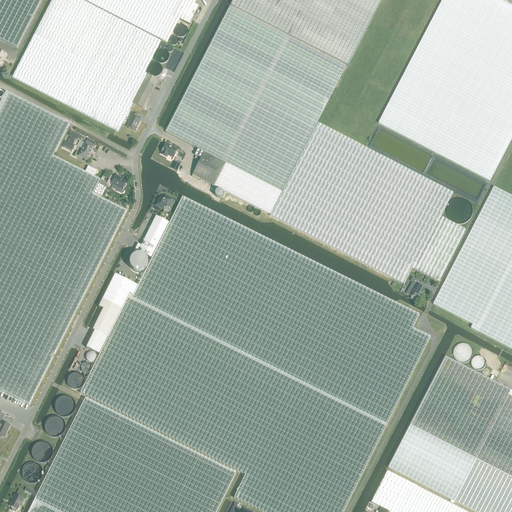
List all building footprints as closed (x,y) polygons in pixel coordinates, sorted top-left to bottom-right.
[(0,0),(0,39),(17,48),(41,0),(0,0)] [(117,132),(132,104),(147,75),(144,74),(160,42),(79,0),(52,0),(12,78),(117,132)] [(176,12),(182,0),(81,0),(167,44),(181,15),(176,12)] [(182,0),(176,12),(181,15),(179,20),(190,25),(192,21),(199,7),(194,5),(196,0),(182,0)] [(233,0),(230,5),(347,65),(366,29),(374,13),(381,0),(233,0)] [(379,121),(378,123),(378,124),(489,181),(503,154),(511,136),(511,1),(509,0),(441,0),(401,79),(379,121)] [(167,129),(165,133),(204,153),(226,164),(214,186),(270,215),(270,216),(368,267),(403,285),(412,269),(427,277),(438,283),(464,230),(439,217),(452,194),(368,150),(365,148),(362,147),(355,143),(321,126),(316,123),(322,112),(346,67),(230,7),(170,124),(169,125),(167,129)] [(188,32),(188,30),(188,29),(187,28),(186,27),(184,26),(182,25),(181,25),(179,26),(178,26),(177,27),(176,28),(176,29),(175,30),(175,32),(175,33),(176,34),(177,36),(178,37),(179,38),(181,38),(183,38),(184,38),(185,37),(186,36),(187,36),(187,34),(188,33),(188,32)] [(172,57),(172,56),(172,54),(171,53),(170,52),(169,51),(167,50),(166,50),(164,50),(163,50),(162,51),(161,51),(159,52),(159,53),(158,55),(158,56),(157,58),(158,59),(158,60),(159,62),(160,63),(161,63),(162,64),(164,65),(165,65),(167,64),(168,64),(169,63),(170,62),(171,61),(172,60),(172,59),(172,57)] [(164,71),(164,70),(163,69),(162,67),(161,66),(160,65),(159,65),(158,64),(156,64),(155,65),(154,65),(153,66),(152,67),(151,68),(150,70),(150,71),(150,72),(151,74),(152,76),(153,77),(154,77),(155,78),(156,78),(158,78),(159,78),(160,77),(162,76),(163,75),(163,74),(164,73),(164,71)] [(157,80),(147,75),(132,104),(142,109),(157,80)] [(0,390),(29,405),(52,358),(50,357),(52,353),(54,354),(94,276),(126,212),(92,195),(100,181),(53,157),(69,125),(6,93),(0,104),(0,390)] [(136,127),(139,120),(136,119),(138,116),(132,112),(130,116),(132,116),(129,122),(130,123),(127,128),(135,132),(137,127),(136,127)] [(66,142),(63,148),(71,152),(74,146),(73,146),(76,140),(77,141),(80,135),(71,131),(69,137),(70,137),(67,143),(66,142)] [(79,156),(87,160),(94,147),(93,147),(95,143),(88,139),(86,143),(85,144),(84,143),(81,148),(83,149),(79,156)] [(173,158),(177,150),(166,144),(160,154),(167,157),(168,156),(173,158)] [(192,175),(214,186),(226,164),(204,153),(192,175)] [(110,187),(111,184),(119,188),(117,191),(118,192),(122,194),(123,194),(124,192),(124,190),(123,190),(126,182),(121,180),(115,177),(114,178),(110,176),(106,185),(110,187)] [(102,195),(107,186),(103,184),(102,186),(99,185),(97,187),(94,193),(102,197),(102,195)] [(511,196),(494,188),(433,305),(473,325),(471,329),(511,350),(511,196)] [(223,196),(223,194),(223,193),(222,192),(220,191),(218,191),(216,191),(214,192),(214,193),(213,194),(213,195),(212,196),(213,197),(213,198),(214,200),(215,201),(216,201),(217,201),(219,201),(221,201),(221,200),(222,199),(223,198),(223,196)] [(160,198),(159,198),(155,206),(161,209),(162,208),(163,209),(163,210),(165,207),(166,206),(169,208),(173,200),(165,196),(165,197),(164,196),(163,196),(162,196),(161,197),(160,197),(160,198)] [(262,511),(343,511),(430,338),(412,329),(419,316),(276,245),(182,198),(169,223),(151,259),(152,259),(138,286),(133,296),(130,295),(108,338),(100,355),(80,394),(245,476),(234,498),(262,511)] [(467,211),(466,210),(466,208),(465,206),(464,204),(462,203),(461,202),(459,201),(457,201),(455,201),(453,202),(451,203),(450,204),(448,206),(447,207),(447,209),(447,211),(447,213),(447,215),(448,217),(449,218),(451,219),(452,220),(454,221),(456,221),(458,221),(460,221),(461,220),(463,219),(465,217),(466,215),(466,213),(467,211)] [(151,259),(169,223),(156,217),(138,252),(151,259)] [(146,265),(146,263),(146,262),(145,260),(144,259),(143,258),(141,257),(140,256),(138,256),(136,256),(134,257),(133,257),(131,258),(130,260),(129,261),(129,263),(128,265),(128,267),(129,268),(130,270),(131,271),(132,272),(133,273),(135,274),(137,274),(139,274),(140,273),(142,273),(143,272),(145,270),(145,269),(146,267),(146,265)] [(108,338),(130,295),(133,296),(138,286),(130,282),(130,283),(115,276),(111,285),(110,284),(98,307),(103,310),(93,331),(94,332),(108,338)] [(409,288),(406,294),(409,296),(411,297),(410,299),(414,301),(416,299),(416,300),(419,295),(418,295),(422,287),(417,284),(418,281),(412,278),(410,281),(412,282),(409,288)] [(94,332),(86,348),(100,355),(108,338),(94,332)] [(470,353),(469,351),(469,349),(468,348),(467,347),(466,345),(464,345),(463,344),(461,344),(459,344),(457,345),(455,345),(454,347),(453,348),(452,349),(452,351),(452,353),(452,354),(452,356),(453,358),(454,359),(455,360),(456,361),(458,362),(460,362),(462,362),(463,361),(465,361),(467,359),(468,358),(469,356),(469,355),(470,353)] [(96,358),(96,356),(96,355),(95,354),(93,353),(92,352),(91,352),(90,352),(89,352),(87,353),(86,354),(86,355),(85,356),(85,357),(85,359),(86,360),(86,361),(87,362),(88,362),(89,363),(91,363),(92,363),(93,363),(94,362),(95,362),(96,360),(96,359),(96,358)] [(511,511),(511,391),(446,357),(389,468),(474,511),(511,511)] [(484,365),(484,363),(483,362),(483,361),(481,360),(480,359),(479,359),(478,359),(477,359),(476,360),(475,361),(474,362),(474,363),(473,364),(474,366),(475,368),(476,369),(477,369),(479,370),(480,370),(481,369),(483,368),(484,367),(484,366),(484,365)] [(91,369),(90,366),(88,364),(86,364),(84,364),(83,364),(82,365),(81,366),(81,367),(80,368),(80,369),(80,370),(81,371),(81,373),(83,374),(84,374),(85,375),(88,374),(89,373),(90,372),(91,371),(91,369)] [(85,382),(85,380),(84,379),(83,377),(82,375),(81,374),(79,374),(78,373),(76,373),(74,373),(72,373),(70,374),(69,375),(68,377),(67,379),(66,380),(66,382),(66,384),(67,386),(67,387),(68,389),(69,390),(71,391),(73,391),(75,392),(76,392),(79,391),(80,390),(82,389),(83,387),(84,386),(85,384),(85,382)] [(28,511),(215,511),(235,474),(85,399),(28,511)] [(6,435),(10,426),(2,422),(1,424),(0,423),(0,436),(4,439),(4,438),(6,438),(7,435),(6,435)] [(43,478),(43,477),(43,476),(42,474),(41,474),(40,473),(39,472),(37,472),(36,472),(35,472),(34,473),(33,474),(32,475),(31,477),(31,478),(31,479),(31,480),(32,481),(33,482),(34,483),(35,484),(36,484),(37,484),(38,484),(40,484),(41,483),(42,482),(43,480),(43,479),(43,478)] [(382,508),(382,509),(388,511),(466,511),(454,506),(388,472),(371,503),(382,508)] [(13,499),(9,506),(13,508),(12,510),(12,511),(14,511),(15,511),(16,511),(17,510),(19,506),(21,507),(25,500),(23,499),(15,495),(13,498),(13,499)]
